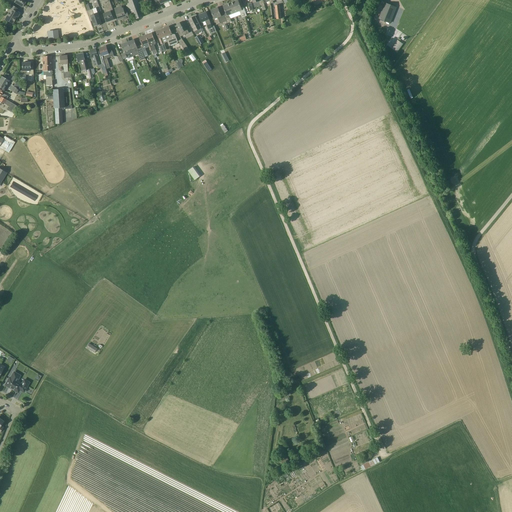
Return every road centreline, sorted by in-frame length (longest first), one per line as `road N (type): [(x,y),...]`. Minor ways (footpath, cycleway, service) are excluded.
road 1 (track): [(341,0),(355,29),(255,119),(248,138),(383,455)]
road 2 (residential): [(11,45),(29,51),(98,42),(206,0)]
road 3 (unclassified): [(511,357),(472,252),(511,194)]
